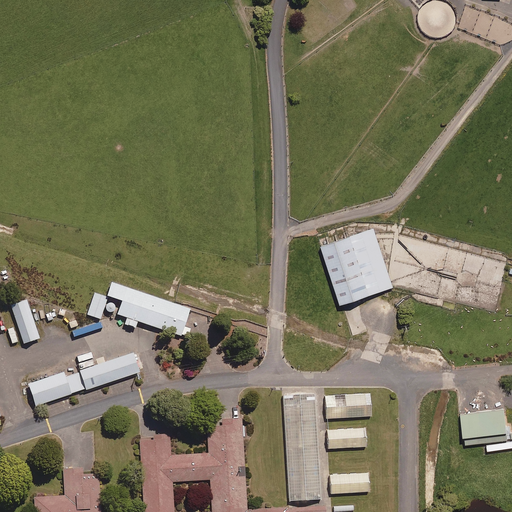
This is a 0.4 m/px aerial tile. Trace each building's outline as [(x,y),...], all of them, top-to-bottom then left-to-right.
[(395,274),(376,217),(323,234),(342,291),(395,274)] [(193,298),(115,271),(106,297),(184,324),(193,298)] [(34,288),(18,294),(31,330),(47,325),(34,288)] [(115,304),(107,302),(105,311),(113,312),(115,304)] [(136,339),(83,360),(91,381),(144,360),(136,339)] [(31,373),(39,394),(77,380),(69,359),(31,373)] [(328,486),(320,383),(287,385),(294,489),(328,486)] [(377,384),(332,386),(333,408),(378,406),(377,384)] [(511,405),(511,398),(466,403),(469,427),(511,422),(511,405)] [(287,511),(286,498),(254,501),(247,408),(212,411),(214,443),(179,445),(177,413),(146,415),(152,502),(108,505),(105,460),(67,463),(68,483),(39,485),(41,511),(287,511)] [(370,416),(333,418),(334,438),(371,436),(370,416)] [(372,463),(335,465),(336,483),(373,481),(372,463)]
